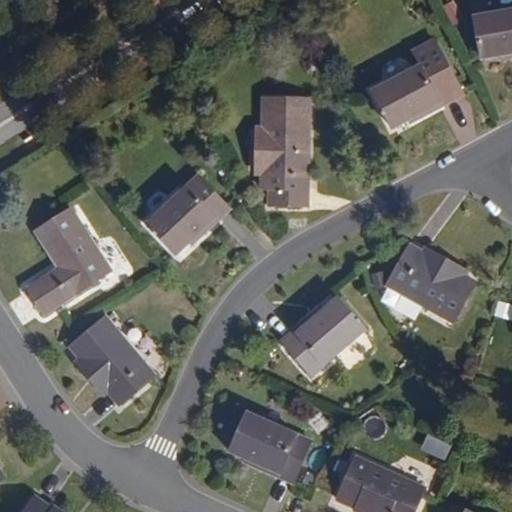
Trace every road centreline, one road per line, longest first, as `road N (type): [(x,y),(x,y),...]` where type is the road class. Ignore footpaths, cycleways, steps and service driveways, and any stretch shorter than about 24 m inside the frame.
road 1 (residential): [(144,484),(228,317),(257,279),(445,172),(493,177)]
road 2 (tertiary): [(202,0),(0,126)]
road 3 (residential): [(0,326),(71,439),(144,484)]
